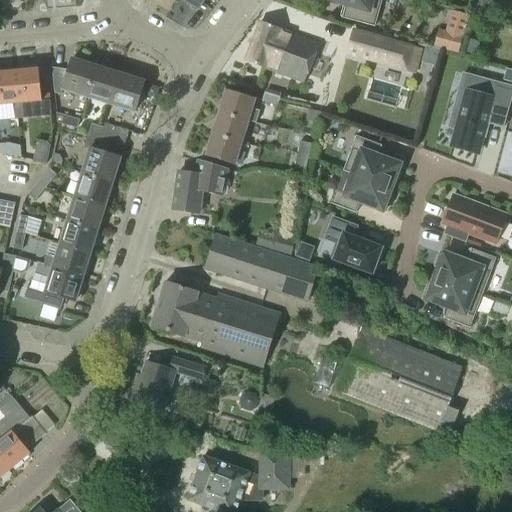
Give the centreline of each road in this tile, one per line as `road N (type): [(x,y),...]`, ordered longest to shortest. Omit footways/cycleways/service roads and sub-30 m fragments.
road 1 (residential): [(82,352),(105,330),(153,166),(197,60)]
road 2 (residential): [(511,194),(452,172),(425,177),(397,290)]
road 3 (residential): [(0,508),(68,444),(88,380),(82,352)]
